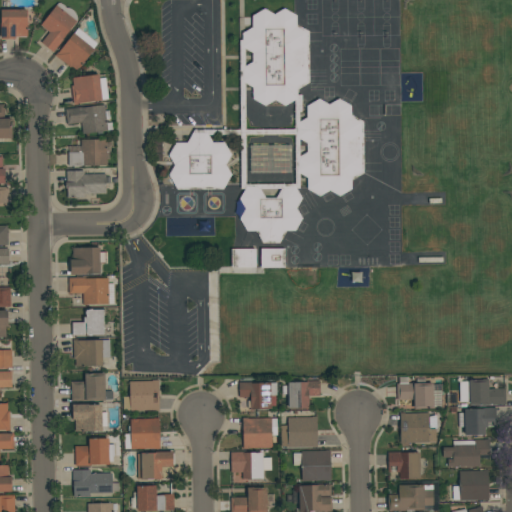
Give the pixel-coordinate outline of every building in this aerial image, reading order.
[(58,3),(60,3),(61,3),(63,5),(66,8),(69,8),(71,9),(73,10),(74,12),(76,14),(77,16),(77,18),(77,20),(77,21),(62,39),(63,40),(53,52),(41,43),(49,32),(41,25),(58,3)] [(298,95),(302,95),(302,112),(300,112),(300,122),(307,118),(307,106),(319,99),(329,105),(339,99),(351,105),(351,115),(363,122),(364,173),(352,180),(352,189),(340,196),(330,191),(320,197),(307,190),(307,178),(300,174),(300,189),(296,189),(302,198),(297,208),(303,218),(295,231),(286,231),(280,243),(263,243),(256,231),(247,231),(240,219),(240,218),(238,215),(235,214),(237,209),(237,203),(239,199),(245,189),(241,189),(241,135),(208,135),(213,142),(225,142),(231,155),(226,165),(232,175),(225,185),(229,185),(229,190),(223,191),(223,189),(177,190),(169,175),(174,165),(169,155),(176,143),(187,143),(194,130),(240,130),(240,40),(242,40),(242,34),(252,27),(252,16),(265,9),(274,14),(284,8),(297,15),(297,25),(309,32),(309,83),(298,90),(298,95)] [(27,10),(27,37),(15,37),(15,39),(1,39),(1,23),(1,10),(27,10)] [(94,49),(77,71),(71,66),(70,68),(55,56),(58,52),(59,52),(74,33),(94,49)] [(99,75),(99,79),(106,78),(108,99),(78,103),(78,104),(74,105),(71,86),(73,85),(72,78),(99,75)] [(0,104),(4,104),(5,118),(12,118),(12,138),(0,138),(0,104)] [(65,109),(81,107),(81,108),(104,105),(107,125),(110,125),(111,130),(83,134),(81,123),(67,125),(65,109)] [(107,140),(107,166),(68,166),(68,153),(81,153),(81,140),(107,140)] [(84,171),(84,175),(105,174),(105,176),(109,176),(109,181),(106,181),(106,194),(94,194),(94,196),(90,196),(90,194),(84,195),(84,198),(67,198),(67,194),(66,194),(66,192),(67,192),(67,188),(66,188),(65,182),(67,182),(66,171),(84,171)] [(0,187),(8,187),(8,207),(0,207),(0,187)] [(8,246),(0,246),(0,226),(8,226),(8,246)] [(100,248),(100,252),(107,252),(107,264),(100,264),(100,273),(87,274),(71,275),(70,260),(73,260),(73,248),(100,248)] [(0,249),(9,249),(9,264),(0,264),(0,249)] [(256,249),(256,268),(231,268),(231,249),(256,249)] [(285,249),(285,268),(261,268),(261,249),(285,249)] [(68,278),(86,278),(86,279),(108,278),(108,284),(113,284),(114,303),(109,304),(83,305),(83,293),(69,294),(68,278)] [(10,308),(0,308),(0,287),(10,287),(10,308)] [(105,308),(105,312),(104,312),(104,333),(105,333),(106,336),(86,337),(86,336),(72,336),(72,322),(83,322),(83,317),(84,317),(84,309),(105,308)] [(0,310),(7,310),(8,326),(6,326),(6,337),(0,337),(0,310)] [(73,340),(77,340),(110,340),(110,358),(103,358),(103,366),(76,367),(76,359),(73,359),(73,340)] [(0,350),(12,350),(12,368),(0,368),(0,350)] [(0,371),(11,371),(12,388),(0,388),(0,371)] [(105,401),(85,402),(85,401),(72,401),(71,382),(84,381),(84,374),(104,373),(105,391),(113,391),(113,399),(105,399),(105,401)] [(434,409),(414,410),(414,400),(397,400),(397,384),(399,384),(399,377),(407,377),(408,384),(416,383),(416,382),(425,382),(425,384),(433,384),(434,409)] [(483,380),(483,379),(488,379),(488,389),(492,389),(505,389),(506,405),(500,405),(500,404),(488,405),(483,405),(469,405),(469,402),(459,402),(459,381),(469,381),(469,380),(483,380)] [(152,381),(158,380),(159,410),(123,411),(123,397),(130,397),(130,394),(129,394),(129,390),(130,390),(130,382),(152,381)] [(319,381),(320,396),(309,396),(309,395),(309,409),(306,409),(306,408),(289,409),(288,394),(282,395),(282,386),(288,386),(288,383),(307,382),(307,381),(319,381)] [(239,383),(251,382),(251,384),(277,383),(277,395),(275,395),(276,406),(271,406),(271,409),(254,410),(251,410),(250,407),(248,407),(248,401),(250,401),(250,397),(239,398),(239,383)] [(0,404),(7,404),(7,411),(10,411),(10,431),(5,431),(5,430),(0,430),(0,404)] [(87,404),(88,406),(102,405),(102,413),(107,412),(108,427),(102,427),(102,431),(76,432),(75,420),(73,420),(72,405),(87,404)] [(496,408),(496,428),(493,428),(493,422),(487,422),(487,428),(485,428),(485,435),(465,436),(465,427),(458,427),(458,413),(464,413),(464,410),(482,409),(482,408),(496,408)] [(400,413),(404,413),(404,414),(429,413),(429,436),(435,436),(435,441),(430,441),(430,443),(408,443),(408,447),(401,447),(401,444),(400,444),(400,413)] [(312,417),(317,417),(317,448),(312,448),(312,447),(288,447),(281,447),(281,426),(288,426),(288,418),(312,417)] [(153,419),(153,418),(160,418),(160,449),(155,449),(124,449),(124,434),(128,434),(128,426),(130,426),(130,419),(153,419)] [(242,418),(248,418),(248,419),(271,418),(272,448),(249,449),(243,449),(242,418)] [(0,434),(13,434),(14,449),(0,449),(0,434)] [(109,445),(115,445),(115,457),(113,457),(114,462),(109,462),(109,465),(91,465),(91,466),(75,466),(75,446),(89,446),(89,439),(109,439),(109,445)] [(474,441),(474,440),(484,440),(484,439),(489,439),(490,455),(479,455),(480,467),(474,467),(447,467),(447,459),(453,459),(453,458),(443,458),(443,450),(443,447),(454,447),(454,445),(453,445),(453,441),(474,441)] [(325,451),(325,450),(330,450),(331,481),(325,482),(325,481),(302,481),(301,452),(325,451)] [(173,452),(173,453),(174,453),(175,465),(173,465),(173,467),(162,467),(162,480),(159,480),(141,480),(141,453),(155,453),(155,452),(173,452)] [(231,452),(245,452),(245,453),(263,453),(263,456),(272,456),(272,470),(263,470),(263,479),(242,479),(242,473),(231,473),(231,452)] [(388,452),(401,452),(401,453),(420,453),(420,460),(424,460),(424,469),(420,469),(420,479),(399,479),(399,473),(397,473),(397,466),(390,466),(390,472),(388,472),(388,452)] [(0,465),(9,465),(9,477),(11,477),(12,492),(0,492),(0,465)] [(480,471),(480,469),(485,469),(485,470),(488,470),(488,500),(487,500),(487,501),(484,501),(484,500),(460,501),(459,500),(453,500),(452,486),(459,486),(459,484),(458,484),(458,480),(459,480),(459,471),(480,471)] [(90,470),(90,474),(112,473),(112,483),(119,483),(119,491),(112,491),(112,493),(90,493),(90,497),(73,497),(73,482),(72,470),(90,470)] [(438,481),(438,511),(423,511),(423,510),(405,511),(395,511),(388,511),(388,491),(388,485),(390,485),(390,486),(395,486),(395,484),(399,484),(399,482),(438,481)] [(331,484),(331,487),(331,493),(331,497),(332,497),(332,511),(299,511),(299,486),(319,486),(319,485),(331,484)] [(174,511),(166,511),(166,510),(157,511),(137,511),(137,508),(131,508),(130,498),(133,498),(133,493),(136,493),(136,487),(156,486),(156,496),(162,495),(173,495),(174,511)] [(266,511),(230,511),(230,498),(248,497),(247,488),(253,487),(253,488),(266,488),(266,511)] [(14,511),(0,511),(0,495),(14,495),(14,511)] [(112,511),(113,504),(86,503),(86,511),(112,511)]
